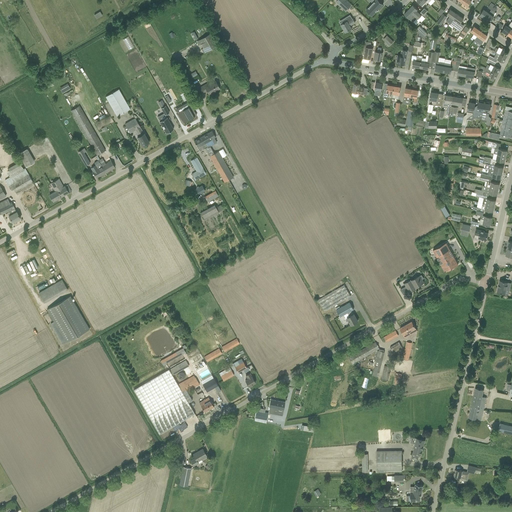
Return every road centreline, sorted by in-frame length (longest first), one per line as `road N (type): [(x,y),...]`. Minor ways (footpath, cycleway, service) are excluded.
road 1 (unclassified): [(52,511),(460,279),(486,283)]
road 2 (unclassified): [(0,242),(331,55)]
road 3 (unclassified): [(432,511),(486,283)]
road 4 (residential): [(511,94),(336,63),(331,55)]
